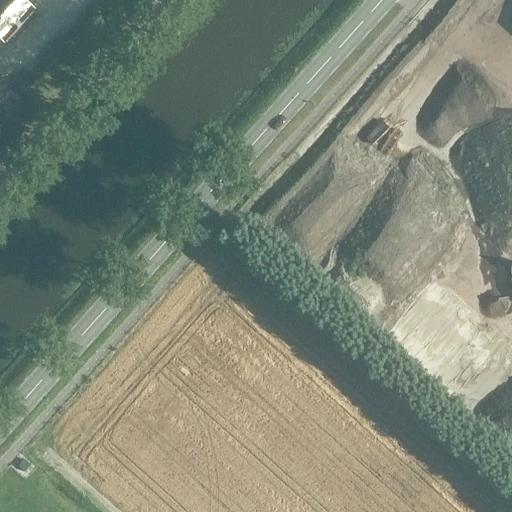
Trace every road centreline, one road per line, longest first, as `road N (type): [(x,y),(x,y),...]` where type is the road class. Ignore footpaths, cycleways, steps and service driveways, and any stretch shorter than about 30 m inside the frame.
road 1 (secondary): [(0,430),(385,0)]
road 2 (tertiary): [(0,177),(160,0)]
